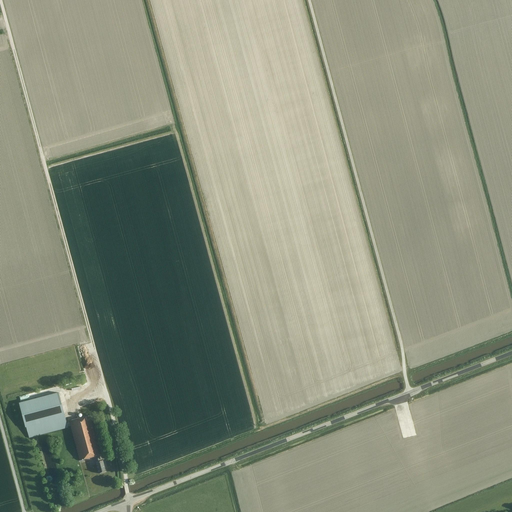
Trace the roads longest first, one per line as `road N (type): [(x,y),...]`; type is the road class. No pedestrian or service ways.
road 1 (unclassified): [(441,379),(408,390),(309,0)]
road 2 (track): [(102,379),(0,0)]
road 3 (unclassified): [(124,502),(441,379)]
